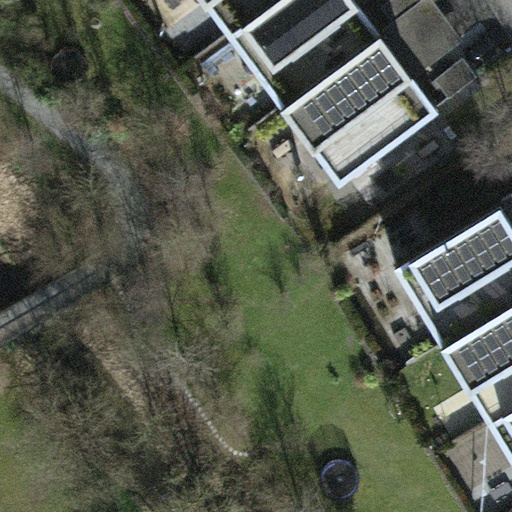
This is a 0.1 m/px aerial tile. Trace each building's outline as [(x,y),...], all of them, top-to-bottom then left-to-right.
[(209,0),(212,4),(218,0),(249,0),(257,11),(272,0),(209,0)] [(360,0),(276,0),(233,32),(265,76),(291,57),(310,83),(383,30),(360,0)] [(385,32),(287,104),(319,148),(346,129),(365,155),(437,102),(385,32)] [(511,217),(503,202),(394,262),(421,310),(454,292),(471,322),(511,298),(511,217)] [(511,301),(441,341),(468,388),(501,370),(511,390),(511,301)] [(511,405),(487,419),(511,463),(511,405)]
